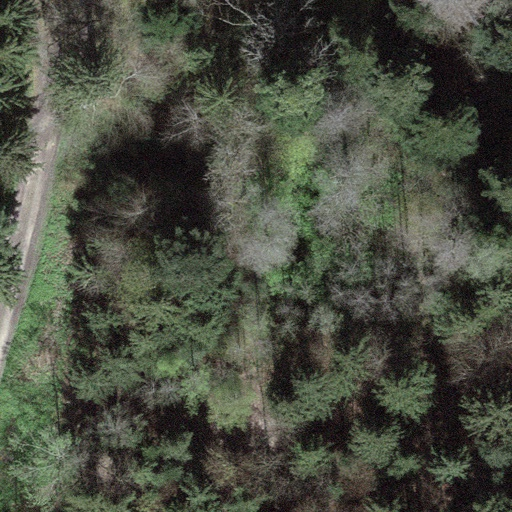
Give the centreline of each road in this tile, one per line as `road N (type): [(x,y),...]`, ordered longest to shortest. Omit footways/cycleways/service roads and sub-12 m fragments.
road 1 (track): [(100,0),(0,319)]
road 2 (track): [(38,180),(31,53),(15,0)]
